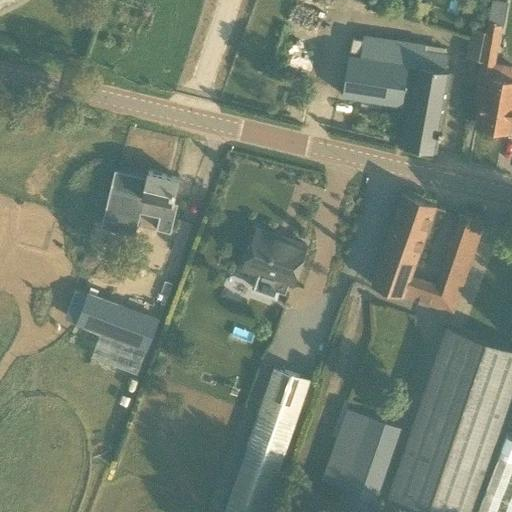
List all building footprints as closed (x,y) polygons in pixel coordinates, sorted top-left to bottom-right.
[(489,0),(488,19),(504,20),(505,0),(489,0)] [(481,62),(476,88),(483,90),(477,125),(511,131),(511,122),(511,65),(495,63),(496,56),(502,24),(489,22),(487,30),(482,60),(481,62)] [(482,60),(487,30),(471,27),(466,58),(482,60)] [(351,49),(361,52),(364,38),(354,35),(351,49)] [(390,38),(386,60),(410,64),(403,100),(410,102),(402,144),(436,150),(436,149),(439,136),(441,136),(442,129),(440,129),(449,70),(445,69),(448,53),(425,49),(426,43),(390,38)] [(350,53),(342,93),(403,104),(403,100),(410,64),(386,60),(360,55),(350,53)] [(147,177),(132,173),(121,211),(145,218),(149,202),(161,205),(155,227),(168,231),(176,202),(171,201),(178,177),(149,170),(147,177)] [(404,194),(373,284),(418,300),(420,294),(431,298),(429,303),(452,311),(483,222),(462,215),(438,286),(410,276),(435,205),(404,194)] [(256,291),(261,274),(293,285),(307,245),(257,227),(243,267),(237,284),(240,291),(249,294),(256,291)] [(138,373),(147,349),(159,319),(88,292),(76,322),(101,331),(92,355),(138,373)] [(442,511),(469,511),(511,384),(511,347),(446,324),(389,494),(442,511)] [(264,511),(311,378),(274,365),(223,511),(264,511)] [(372,511),(401,426),(346,407),(322,476),(345,484),(339,500),(372,511)] [(511,511),(511,434),(510,434),(480,511),(511,511)]
